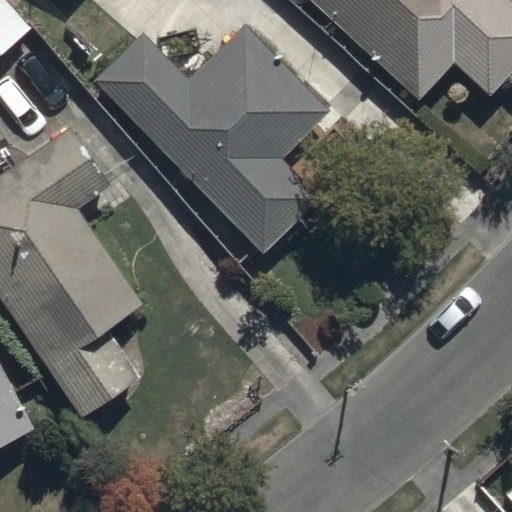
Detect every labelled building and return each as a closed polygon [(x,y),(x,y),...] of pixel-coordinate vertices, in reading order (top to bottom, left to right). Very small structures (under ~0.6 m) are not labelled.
[(0,0),(0,47),(33,20),(16,0),(0,0)] [(511,0),(318,0),(421,93),(455,55),(490,88),(511,63),(511,0)] [(141,24),(91,74),(266,246),(321,190),(280,150),(329,101),(243,15),(188,71),(141,24)] [(71,116),(0,165),(0,292),(82,412),(179,345),(80,202),(114,179),(71,116)] [(0,354),(0,439),(35,420),(0,354)]
